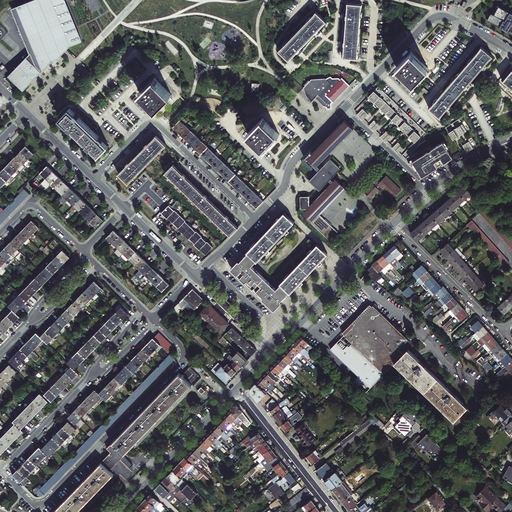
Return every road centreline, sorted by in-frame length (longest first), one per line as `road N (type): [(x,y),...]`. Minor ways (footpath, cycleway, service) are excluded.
road 1 (residential): [(0,470),(38,505),(186,354)]
road 2 (residential): [(254,218),(154,122),(92,177)]
road 3 (residential): [(343,109),(430,19),(447,16),(511,51)]
road 4 (residential): [(349,270),(428,337),(444,362),(511,400)]
road 5 (residential): [(236,388),(336,511)]
road 6 (residential): [(117,511),(227,397)]
road 7 (residential): [(392,224),(502,332)]
road 8 (residential): [(254,218),(282,189),(293,159),(343,109)]
road 9 (residential): [(86,381),(0,470)]
